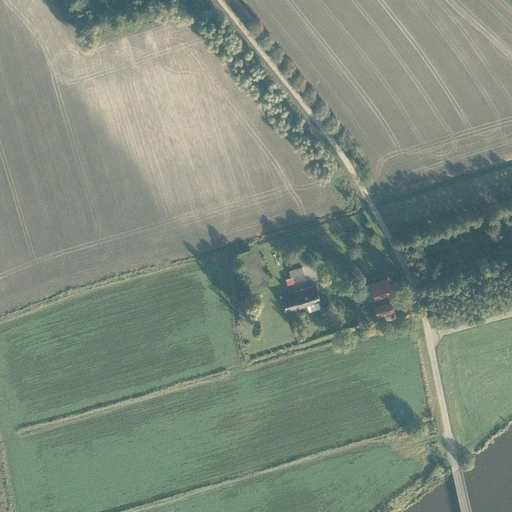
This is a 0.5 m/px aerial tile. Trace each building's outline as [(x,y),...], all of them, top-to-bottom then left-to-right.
[(304,274),(302,266),(289,270),(291,278),(304,274)] [(371,283),(376,299),(393,293),(388,278),(371,283)] [(316,284),(305,287),(310,304),(321,301),(316,284)] [(305,287),(295,290),(300,308),(310,304),(305,287)] [(392,301),(376,305),(378,316),(395,312),(392,301)]
